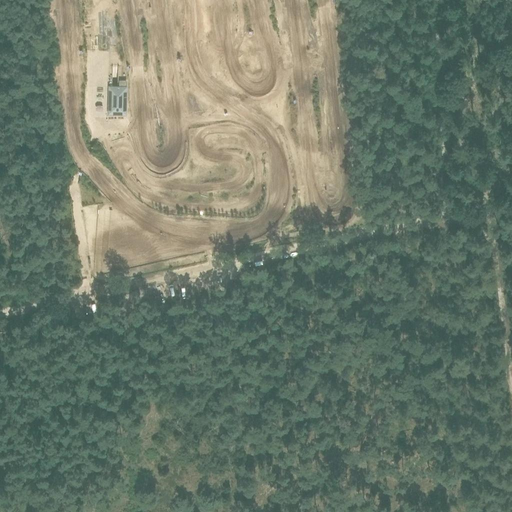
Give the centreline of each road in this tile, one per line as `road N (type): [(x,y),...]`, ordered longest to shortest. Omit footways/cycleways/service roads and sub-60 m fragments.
road 1 (track): [(489,215),(346,237),(0,312)]
road 2 (track): [(90,293),(74,187),(95,135),(95,51)]
road 3 (track): [(453,222),(443,179),(436,0)]
road 4 (track): [(270,135),(237,119),(195,121),(186,131),(184,161),(159,176),(143,169),(127,130)]
road 5 (track): [(76,209),(85,209),(96,276),(203,256)]
road 6 (track): [(511,372),(489,215)]
